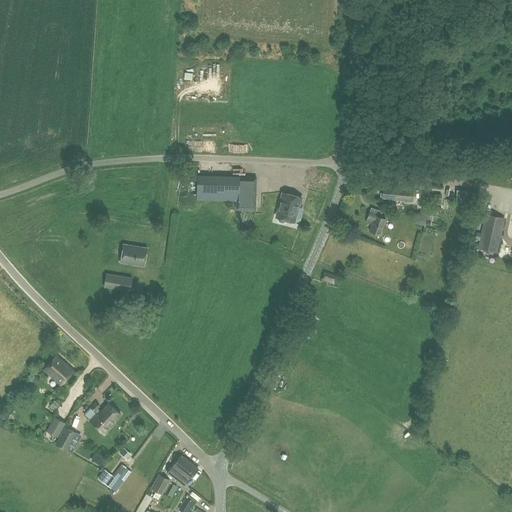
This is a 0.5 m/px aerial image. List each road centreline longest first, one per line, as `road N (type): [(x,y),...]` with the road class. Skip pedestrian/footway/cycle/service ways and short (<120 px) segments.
road 1 (unclassified): [(0,193),(112,160),(343,165)]
road 2 (unclassified): [(219,473),(343,165)]
road 3 (tertiary): [(219,473),(0,257)]
road 4 (unclassified): [(343,165),(361,0)]
